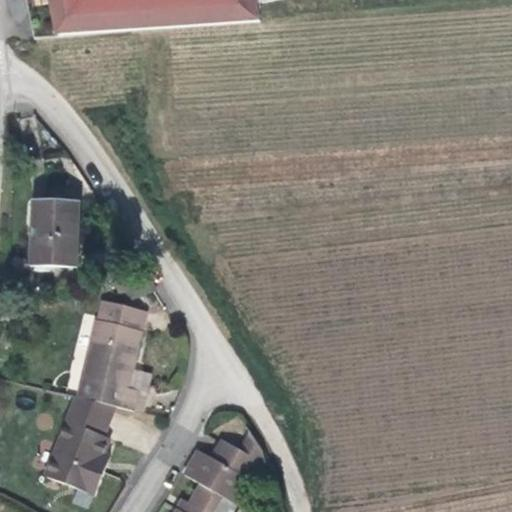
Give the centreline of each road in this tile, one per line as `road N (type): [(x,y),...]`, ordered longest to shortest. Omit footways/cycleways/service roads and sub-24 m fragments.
road 1 (residential): [(135,511),(223,358),(138,218),(51,102),(0,66)]
road 2 (track): [(223,358),(291,468),(300,511)]
